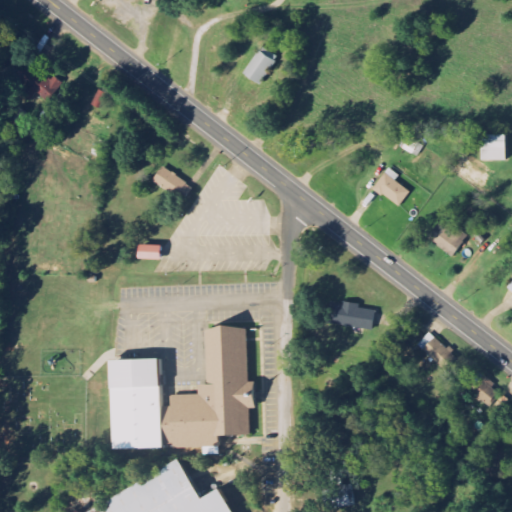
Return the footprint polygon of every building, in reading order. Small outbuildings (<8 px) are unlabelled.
[(269,54),(260,49),(246,75),(264,85),(280,56),(271,51),(269,54)] [(50,102),(61,83),(37,70),(43,60),(29,52),(15,78),(30,86),(24,97),(30,101),(34,93),(50,102)] [(95,106),(103,108),(109,93),(102,90),(95,106)] [(57,114),(48,106),(42,113),(51,121),(57,114)] [(484,161),(509,160),(508,135),(484,135),(484,161)] [(155,181),(180,197),(190,182),(165,166),(155,181)] [(376,189),(403,206),(412,191),(397,182),(402,175),(390,167),(376,189)] [(430,240),(457,255),(470,234),(458,227),(455,231),(440,222),(430,240)] [(163,245),(141,244),(141,259),(163,260),(163,245)] [(377,310),(362,308),(363,304),(345,302),(344,305),(333,303),(330,323),(375,329),(377,310)] [(250,327),(209,328),(210,385),(201,385),(201,395),(174,395),(175,447),(221,447),(221,436),(253,436),(252,409),(258,408),(258,381),(251,382),(250,327)] [(420,345),(447,370),(459,356),(432,332),(420,345)] [(113,360),(115,450),(166,448),(163,359),(113,360)] [(503,391),(480,371),(467,385),(489,406),(503,391)] [(88,511),(235,511),(223,489),(204,499),(183,461),(88,511)] [(357,506),(354,484),(345,485),(343,470),(332,471),(334,489),(326,490),(328,509),(357,506)]
